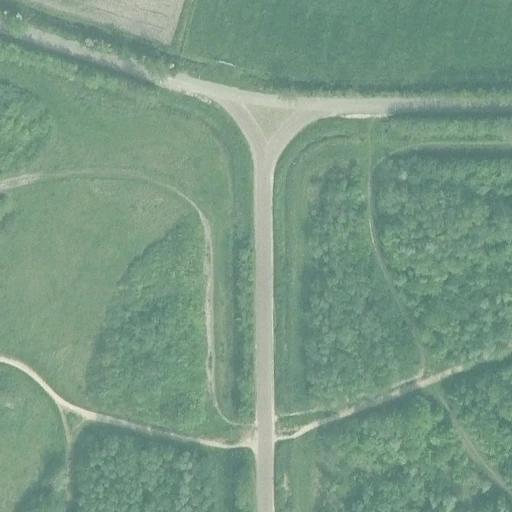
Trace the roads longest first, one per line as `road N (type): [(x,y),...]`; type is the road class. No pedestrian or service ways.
road 1 (unknown): [(370,106),(371,239),(434,376),(511,485)]
road 2 (unclassified): [(266,511),(263,153)]
road 3 (unclassified): [(0,25),(219,93)]
road 4 (unclassified): [(325,105),(511,104)]
